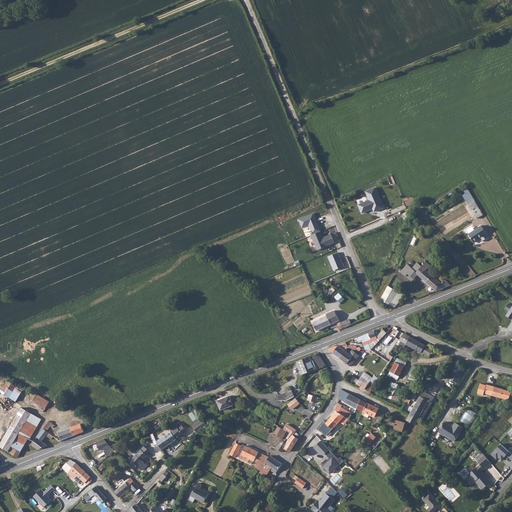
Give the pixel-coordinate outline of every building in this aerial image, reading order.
[(383,208),(375,188),(366,192),(369,200),(358,205),(362,213),(368,211),(367,210),(369,209),(369,210),(373,209),(374,212),(383,208)] [(470,203),(477,218),(484,214),(475,200),(470,203)] [(313,213),(298,219),(302,228),(308,225),(311,231),(309,231),(311,235),(320,231),(319,227),(318,228),(314,219),(315,219),(313,213)] [(488,234),(482,225),(468,233),(474,241),(484,235),(485,236),(488,234)] [(311,235),(310,236),(316,250),(334,243),(330,234),(323,237),(322,238),(321,236),(322,236),(320,231),(311,235)] [(419,275),(427,283),(433,276),(436,272),(430,267),(431,266),(426,262),(423,266),(418,262),(413,269),(408,265),(402,274),(413,282),(419,275)] [(427,283),(436,290),(449,285),(446,281),(444,282),(442,280),(442,282),(438,279),(437,279),(433,276),(427,283)] [(388,287),(381,300),(396,308),(403,294),(388,287)] [(339,308),(350,297),(343,290),(331,301),(339,308)] [(318,329),(340,320),(336,310),(335,311),(327,313),(328,316),(315,322),(318,329)] [(345,328),(354,324),(351,319),(343,322),(344,325),(345,328)] [(376,335),(374,331),(368,333),(366,334),(367,339),(362,342),(363,346),(372,342),(372,337),(376,335)] [(433,349),(404,333),(396,344),(402,347),(404,343),(429,357),(433,349)] [(328,349),(339,358),(345,351),(338,345),(328,349)] [(339,358),(350,366),(359,355),(352,350),(349,354),(345,351),(339,358)] [(322,368),(325,366),(318,353),(313,356),(320,368),(322,368)] [(314,370),(309,357),(297,361),(302,374),(314,370)] [(389,374),(397,379),(406,363),(397,358),(389,374)] [(414,365),(409,376),(414,379),(419,368),(414,365)] [(456,365),(448,378),(458,383),(465,370),(456,365)] [(359,379),(356,383),(364,389),(373,378),(364,372),(359,379)] [(11,386),(14,388),(16,385),(8,380),(6,382),(11,386)] [(11,386),(6,382),(1,391),(7,394),(11,386)] [(387,397),(403,403),(405,398),(397,395),(401,386),(395,383),(393,386),(387,384),(385,391),(388,392),(387,397)] [(484,393),(486,385),(480,383),(478,394),(484,395),(484,393)] [(484,393),(493,395),(495,387),(487,384),(486,385),(484,393)] [(495,387),(493,395),(501,398),(503,389),(495,387)] [(365,407),(367,403),(365,402),(340,389),(339,397),(341,398),(341,399),(346,403),(363,411),(365,407)] [(504,399),(509,400),(511,392),(503,389),(501,398),(504,399)] [(292,391),(280,396),(279,401),(287,401),(295,397),(292,391)] [(416,404),(409,415),(418,420),(419,419),(429,401),(431,402),(434,397),(423,391),(416,404)] [(33,400),(45,407),(50,400),(37,393),(33,400)] [(309,394),(307,400),(315,403),(318,397),(309,394)] [(217,401),(221,410),(233,405),(229,396),(217,401)] [(296,398),(288,404),(292,410),(300,404),(296,398)] [(432,403),(431,402),(429,401),(419,419),(422,421),(432,403)] [(378,409),(367,403),(365,407),(363,411),(374,417),(378,409)] [(39,418),(40,419),(41,418),(39,416),(22,406),(21,408),(39,418)] [(344,416),(348,411),(341,407),(338,412),(344,416)] [(460,419),(469,426),(478,414),(468,407),(460,419)] [(21,408),(13,421),(22,427),(17,436),(26,442),(28,437),(29,438),(40,420),(40,419),(39,418),(21,408)] [(339,423),(341,420),(344,416),(338,412),(337,411),(332,417),(339,423)] [(344,416),(349,420),(352,414),(348,411),(344,416)] [(415,425),(417,423),(418,420),(409,415),(407,420),(415,425)] [(347,426),(352,422),(349,420),(344,416),(341,420),(347,426)] [(325,422),(319,428),(327,435),(335,427),(339,423),(332,417),(326,422),(325,422)] [(205,427),(208,426),(203,419),(199,422),(201,425),(195,429),(198,434),(199,432),(205,427)] [(388,427),(403,431),(405,423),(396,420),(393,419),(392,422),(390,421),(388,427)] [(0,444),(9,450),(10,446),(20,451),(26,442),(17,436),(22,427),(13,421),(0,444)] [(172,431),(177,439),(182,434),(183,435),(187,432),(178,421),(176,423),(175,424),(169,428),(172,431)] [(455,422),(452,427),(450,426),(450,425),(444,421),(438,431),(444,436),(444,435),(454,441),(463,427),(455,422)] [(66,437),(85,430),(81,422),(64,430),(66,437)] [(289,439),(287,443),(284,448),(290,452),(298,439),(293,435),(296,430),(287,424),(284,429),(287,431),(290,432),(286,438),(289,439)] [(283,438),(287,431),(284,429),(278,426),(274,434),(283,438)] [(38,436),(42,440),(46,434),(51,438),(53,435),(48,430),(44,428),(37,436),(38,436)] [(162,449),(177,439),(172,431),(158,441),(156,442),(162,449)] [(371,432),(365,440),(369,444),(376,437),(371,432)] [(32,443),(39,448),(48,445),(42,440),(38,436),(32,443)] [(111,439),(109,437),(105,439),(112,447),(116,444),(111,439)] [(282,452),(284,448),(287,443),(284,442),(282,441),(276,448),(282,452)] [(329,449),(323,442),(315,449),(321,454),(324,454),(325,454),(329,449)] [(241,446),(236,443),(230,454),(236,457),(241,446)] [(499,458),(502,461),(510,454),(502,444),(491,454),(496,460),(499,458)] [(128,463),(134,469),(137,466),(142,470),(147,465),(142,461),(150,453),(151,452),(145,445),(144,446),(128,463)] [(261,470),(269,457),(246,445),(239,458),(251,464),(253,461),(257,463),(255,466),(261,470)] [(9,450),(8,451),(17,457),(20,451),(10,446),(9,450)] [(115,450),(112,447),(111,448),(106,453),(107,457),(115,450)] [(335,455),(330,449),(325,454),(329,458),(328,459),(329,461),(330,459),(332,457),(332,458),(335,455)] [(282,464),(270,455),(269,457),(261,470),(268,474),(270,470),(272,468),(277,471),(282,464)] [(330,459),(329,461),(328,459),(327,459),(326,459),(321,464),(324,467),(323,468),(326,472),(327,470),(329,473),(332,473),(335,470),(334,469),(339,464),(340,464),(344,461),(340,457),(338,459),(335,455),(332,458),(332,457),(330,459)] [(477,461),(480,465),(484,468),(485,469),(491,463),(483,455),(477,461)] [(77,463),(70,459),(64,465),(62,467),(73,477),(76,474),(87,485),(92,481),(93,479),(77,463)] [(476,482),(483,490),(491,482),(481,471),(484,468),(480,465),(468,476),(474,483),(476,482)] [(296,480),(295,483),(303,488),(307,483),(296,475),(293,478),(296,480)] [(139,488),(140,487),(131,478),(114,491),(119,497),(130,488),(134,492),(139,488)] [(196,498),(204,503),(209,493),(200,488),(202,485),(198,483),(191,495),(196,498)] [(52,486),(45,493),(42,490),(34,497),(45,508),(53,500),(49,496),(56,490),(52,486)] [(96,486),(88,493),(92,497),(95,494),(102,503),(107,499),(106,497),(96,486)] [(342,487),(338,491),(345,498),(349,494),(342,487)] [(429,511),(432,511),(440,504),(429,492),(421,499),(429,506),(426,509),(429,511)] [(318,501),(311,509),(315,511),(327,511),(329,510),(327,508),(330,504),(331,505),(335,500),(326,493),(322,497),(323,497),(319,502),(318,501)] [(264,508),(265,509),(269,511),(273,504),(271,502),(268,501),(264,508)] [(147,511),(145,510),(143,511),(139,507),(141,506),(138,502),(138,503),(129,509),(131,511),(147,511)]
